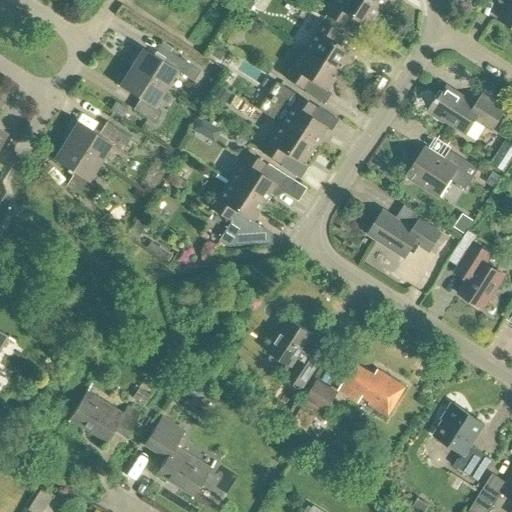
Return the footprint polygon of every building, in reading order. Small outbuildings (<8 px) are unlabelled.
[(239,0),(237,3),(248,10),(253,0),(239,0)] [(367,27),(378,9),(364,0),(333,0),(324,14),(344,27),(344,29),(363,41),(371,30),(367,27)] [(364,0),(378,9),(384,0),(364,0)] [(511,26),(511,0),(500,18),(511,26)] [(302,49),(338,73),(349,54),(353,57),(361,45),(341,33),(340,34),(320,21),(302,49)] [(229,42),(236,31),(228,26),(221,37),(229,42)] [(217,59),(224,47),(218,43),(210,55),(217,59)] [(129,67),(164,89),(176,71),(183,76),(190,65),(169,52),(162,62),(141,49),(129,67)] [(326,90),(338,73),(302,49),(284,78),(304,91),(303,92),(323,105),(330,93),(326,90)] [(153,108),(164,89),(129,67),(118,86),(139,99),(132,109),(153,123),(160,112),(153,108)] [(476,105),(447,86),(439,99),(437,98),(427,112),(443,122),(444,120),(466,134),(475,119),(492,130),(506,108),(483,94),(476,105)] [(218,87),(213,96),(223,103),(229,94),(218,87)] [(278,124),(314,147),(326,128),(330,131),(337,119),(317,107),(316,108),(296,95),(278,124)] [(120,116),(125,108),(114,101),(109,109),(120,116)] [(197,117),(190,128),(201,135),(208,124),(197,117)] [(64,141),(99,163),(111,145),(121,151),(130,137),(105,122),(97,135),(76,122),(64,141)] [(302,164),(314,147),(278,124),(260,152),(280,165),(279,166),(299,179),(306,167),(302,164)] [(87,181),(99,163),(64,141),(52,160),(73,173),(65,187),(89,202),(98,188),(87,181)] [(504,173),(511,158),(511,144),(506,141),(491,165),(504,173)] [(443,161),(423,148),(407,175),(440,196),(451,180),(466,189),(479,169),(449,150),(443,161)] [(162,149),(159,154),(161,160),(166,164),(172,155),(162,149)] [(246,152),(228,180),(263,203),(275,185),(279,188),(286,176),(267,164),(266,165),(246,152)] [(495,185),(501,177),(492,172),(487,180),(495,185)] [(263,203),(228,180),(210,209),(230,222),(217,242),(224,246),(242,246),(256,224),(252,221),(263,203)] [(413,229),(384,210),(368,234),(405,258),(412,247),(417,250),(419,246),(429,252),(442,233),(420,219),(413,229)] [(133,238),(141,226),(134,222),(126,233),(133,238)] [(149,242),(145,248),(165,262),(170,255),(149,242)] [(485,308),(505,276),(487,264),(492,255),(473,243),(454,272),(466,280),(458,293),(480,307),(481,306),(485,308)] [(302,387),(321,356),(305,345),(312,334),(290,319),(269,352),(287,364),(281,374),(302,387)] [(91,352),(96,344),(83,336),(78,344),(91,352)] [(220,352),(216,352),(216,358),(216,361),(227,361),(227,352),(220,352)] [(355,364),(339,391),(359,403),(361,400),(388,416),(406,388),(377,371),(374,376),(355,364)] [(328,409),(339,391),(318,378),(307,397),(328,409)] [(144,404),(149,396),(138,388),(132,397),(144,404)] [(122,414),(86,392),(67,422),(104,445),(113,431),(124,438),(138,415),(126,408),(122,414)] [(208,425),(215,414),(189,398),(182,409),(208,425)] [(478,481),(492,459),(471,446),(485,424),(451,403),(441,419),(443,420),(433,435),(461,453),(453,466),(478,481)] [(192,500),(210,469),(175,447),(184,432),(161,418),(144,446),(165,459),(154,476),(192,500)] [(489,511),(502,492),(511,497),(511,475),(507,483),(492,473),(467,511),(489,511)] [(47,511),(58,491),(47,485),(35,505),(47,511)]
